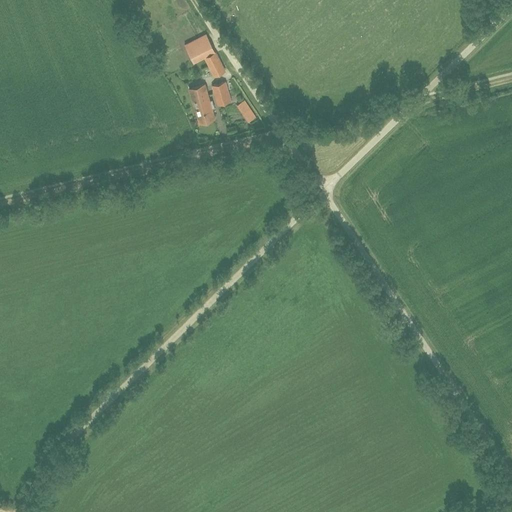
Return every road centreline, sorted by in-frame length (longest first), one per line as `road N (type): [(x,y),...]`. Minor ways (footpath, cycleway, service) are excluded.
road 1 (unclassified): [(22,511),(62,447),(322,193)]
road 2 (unclassified): [(511,479),(322,193)]
road 3 (track): [(282,135),(0,205)]
road 4 (unclassified): [(322,193),(511,7)]
road 5 (unclassified): [(322,193),(193,0)]
